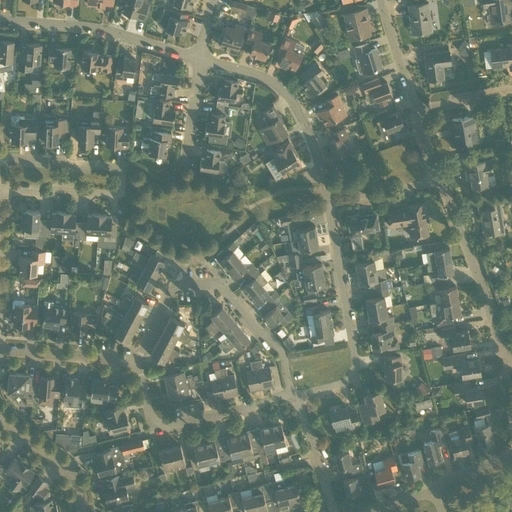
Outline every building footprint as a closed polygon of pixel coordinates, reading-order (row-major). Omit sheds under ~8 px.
[(143,20),(148,4),(142,2),(142,0),(125,0),(125,3),(126,4),(123,12),(136,16),(136,18),(143,20)] [(174,0),(173,3),(174,3),(173,6),(181,9),(182,5),(191,7),(192,0),(174,0)] [(491,23),(511,21),(508,4),(510,4),(509,0),(482,0),(483,7),(489,6),(490,14),(487,15),(488,23),(491,23)] [(245,13),(247,5),(233,1),(231,9),(245,13)] [(432,32),(429,3),(408,6),(410,16),(413,15),(415,33),(432,32)] [(189,24),(189,21),(185,20),(186,14),(164,8),(161,18),(165,22),(168,23),(166,28),(167,29),(166,32),(173,34),(174,31),(183,34),(186,24),(189,24)] [(350,39),(370,34),(366,19),(369,18),(366,8),(344,14),(350,39)] [(320,12),(311,18),(318,29),(327,23),(320,12)] [(303,15),(290,18),(284,33),(289,35),(294,22),(298,21),(304,19),(303,15)] [(238,48),(244,27),(235,24),(233,31),(225,28),(223,38),(221,37),(219,44),(221,44),(220,46),(231,49),(232,46),(238,48)] [(269,52),(271,43),(260,40),(262,32),(250,29),(246,42),(253,44),(250,55),(265,59),(267,52),(269,52)] [(295,69),(302,54),(301,54),(305,47),(295,42),(296,41),(285,36),(279,48),(285,52),(279,65),(281,66),(283,63),(295,69)] [(316,53),(325,45),(318,38),(310,46),(316,53)] [(465,56),(470,54),(468,42),(464,40),(457,49),(465,56)] [(12,69),(14,42),(1,41),(0,46),(0,90),(3,91),(6,91),(4,71),(12,69)] [(40,62),(41,44),(26,43),(25,56),(19,56),(19,55),(18,62),(18,69),(31,70),(32,62),(40,62)] [(362,74),(382,68),(376,48),(370,50),(367,43),(353,48),(357,59),(355,59),(359,73),(361,72),(362,74)] [(511,68),(511,43),(507,45),(507,48),(490,50),(493,67),(510,65),(510,69),(511,68)] [(69,67),(71,49),(62,48),(62,46),(49,45),(48,61),(54,62),(54,65),(69,67)] [(347,48),(337,51),(340,59),(349,56),(347,48)] [(105,56),(99,55),(99,53),(83,51),(81,67),(97,69),(97,68),(103,69),(103,70),(111,71),(113,56),(105,55),(105,56)] [(428,81),(444,79),(442,66),(451,65),(449,51),(429,53),(429,60),(426,61),(428,81)] [(134,75),(136,59),(129,59),(129,57),(124,56),(123,61),(117,61),(115,78),(127,80),(127,75),(134,75)] [(319,92),(327,86),(325,84),(317,73),(321,70),(316,63),(300,75),(305,81),(302,83),(309,92),(306,94),(308,96),(317,89),(319,92)] [(162,74),(153,73),(152,79),(155,80),(154,87),(151,86),(150,93),(172,96),(173,87),(178,87),(179,76),(162,74)] [(381,84),(379,78),(362,84),(369,104),(378,101),(380,106),(387,104),(385,98),(392,95),(387,82),(381,84)] [(242,89),(237,88),(238,81),(225,79),(223,88),(219,88),(217,99),(229,101),(235,102),(236,95),(241,96),(242,89)] [(347,114),(338,95),(326,100),(324,97),(328,106),(317,111),(318,115),(321,113),(326,124),(347,114)] [(168,109),(169,101),(156,99),(155,108),(153,121),(173,124),(175,110),(168,109)] [(272,141),(287,132),(279,118),(281,117),(273,105),(260,114),(267,125),(263,127),(272,141)] [(388,116),(386,110),(375,114),(378,124),(385,122),(391,139),(400,136),(397,127),(403,125),(398,112),(388,116)] [(100,133),(101,111),(94,111),(93,119),(89,118),(89,125),(79,125),(79,144),(93,144),(93,132),(100,133)] [(65,131),(66,119),(54,119),(54,115),(44,114),(44,124),(46,124),(45,131),(45,139),(45,142),(58,143),(58,135),(65,135),(65,131)] [(225,116),(212,114),(211,123),(206,122),(205,134),(209,134),(208,141),(226,144),(227,136),(223,135),(224,125),(225,116)] [(35,138),(36,119),(24,119),(24,116),(11,115),(10,133),(12,133),(12,141),(27,142),(27,138),(35,138)] [(454,147),(471,143),(469,131),(477,130),(474,116),(452,119),(455,135),(452,135),(454,147)] [(128,148),(129,128),(123,127),(107,126),(106,145),(121,146),(121,148),(128,148)] [(335,157),(348,152),(344,141),(349,139),(344,128),(333,132),(335,139),(329,141),(335,157)] [(170,143),(172,134),(152,131),(151,138),(150,138),(150,139),(144,138),(142,151),(148,152),(148,153),(166,156),(168,143),(170,143)] [(504,137),(494,139),(496,146),(505,145),(504,137)] [(240,138),(235,145),(240,148),(245,148),(246,143),(243,143),(244,141),(240,138)] [(284,176),(301,165),(294,152),(295,151),(289,141),(272,151),(277,159),(274,161),(284,176)] [(219,160),(220,151),(207,149),(206,159),(201,158),(200,169),(217,172),(217,171),(223,172),(226,170),(227,165),(224,161),(219,160)] [(233,150),(223,149),(222,156),(232,157),(233,150)] [(493,174),(491,160),(465,165),(466,174),(470,173),(472,188),(488,185),(486,175),(493,174)] [(511,179),(511,171),(503,172),(506,185),(511,183),(511,179)] [(484,234),(504,231),(501,216),(502,216),(500,200),(488,202),(488,210),(483,210),(483,221),(483,223),(484,234)] [(428,234),(425,217),(427,216),(425,204),(408,207),(408,208),(388,211),(391,227),(409,224),(411,236),(428,234)] [(38,237),(44,237),(45,223),(39,223),(40,212),(26,211),(26,213),(23,213),(23,223),(25,223),(25,229),(24,236),(38,237)] [(62,231),(64,212),(57,211),(57,213),(52,212),(51,224),(45,223),(44,237),(50,237),(51,230),(62,231)] [(80,239),(81,226),(74,225),(75,214),(71,214),(70,212),(64,212),(62,231),(74,232),(73,239),(80,239)] [(98,233),(99,214),(92,214),(92,215),(88,215),(87,226),(81,226),(80,239),(86,240),(87,233),(98,233)] [(116,242),(117,228),(110,227),(111,216),(106,216),(106,215),(99,214),(98,233),(104,234),(103,241),(116,242)] [(300,228),(299,221),(302,221),(301,214),(289,216),(279,218),(280,224),(288,223),(290,241),(317,236),(315,226),(300,228)] [(379,230),(377,214),(366,216),(366,217),(360,218),(359,215),(347,217),(350,236),(352,236),(354,249),(364,248),(361,233),(379,230)] [(122,247),(121,249),(133,256),(135,251),(129,248),(134,240),(125,235),(121,247),(122,247)] [(238,238),(234,242),(237,246),(241,242),(240,241),(242,239),(240,236),(238,238)] [(319,247),(317,236),(290,241),(293,253),(300,252),(300,250),(319,247)] [(137,240),(134,247),(139,249),(142,242),(137,240)] [(263,240),(259,244),(264,249),(268,245),(263,240)] [(219,261),(227,270),(240,259),(233,250),(237,246),(234,242),(233,241),(224,250),(228,254),(219,261)] [(441,248),(440,242),(427,245),(428,252),(427,252),(429,264),(430,263),(451,260),(449,247),(441,248)] [(35,243),(35,250),(43,251),(44,243),(35,243)] [(45,251),(43,251),(35,250),(31,250),(31,258),(19,256),(19,260),(21,260),(20,272),(37,274),(37,264),(44,265),(44,263),(45,251)] [(149,258),(135,251),(133,256),(160,270),(165,260),(151,253),(149,258)] [(357,273),(384,268),(381,251),(365,254),(366,261),(355,262),(357,273)] [(289,260),(302,258),(301,252),(300,252),(293,253),(288,254),(289,260)] [(52,256),(52,266),(60,267),(60,256),(52,256)] [(130,261),(131,261),(143,268),(141,272),(155,279),(160,270),(133,256),(130,261)] [(290,267),(293,267),(303,265),(302,258),(289,260),(290,267)] [(247,267),(240,259),(227,270),(234,279),(242,272),(246,276),(256,268),(251,263),(247,267)] [(431,283),(446,280),(445,274),(453,273),(451,260),(430,263),(432,274),(433,282),(431,283)] [(297,279),(323,274),(322,263),(296,267),(297,279)] [(260,272),(256,268),(246,276),(250,281),(242,288),(249,297),(263,285),(267,281),(260,272)] [(387,282),(384,268),(357,273),(359,284),(374,281),(375,284),(374,284),(375,290),(388,288),(388,286),(392,286),(391,282),(387,282)] [(267,280),(271,277),(266,270),(262,273),(267,280)] [(155,279),(141,272),(139,277),(131,273),(128,278),(149,290),(155,279)] [(305,288),(307,288),(314,287),(325,285),(323,274),(297,279),(298,279),(304,278),(305,288)] [(22,278),(21,286),(40,287),(40,279),(22,278)] [(447,287),(446,280),(431,283),(432,294),(440,292),(442,302),(458,299),(456,286),(447,287)] [(269,294),(263,285),(249,297),(257,305),(265,298),(269,303),(278,295),(274,290),(269,294)] [(367,309),(386,306),(385,296),(390,295),(388,288),(375,290),(377,297),(365,299),(367,309)] [(308,295),(303,296),(304,303),(317,301),(316,294),(308,295)] [(118,300),(122,301),(144,312),(149,303),(135,295),(132,300),(121,295),(118,300)] [(36,324),(38,306),(31,305),(24,304),(24,302),(23,300),(15,299),(13,301),(12,308),(15,308),(13,325),(29,326),(29,324),(36,324)] [(437,324),(453,322),(452,315),(460,313),(458,299),(442,302),(430,304),(432,316),(436,316),(437,324)] [(66,323),(67,307),(53,306),(53,302),(45,301),(42,325),(55,326),(55,328),(58,329),(59,322),(66,323)] [(144,312),(122,301),(119,306),(127,310),(125,315),(138,322),(144,312)] [(214,320),(208,325),(212,330),(230,315),(222,305),(211,315),(214,320)] [(319,311),(318,306),(306,308),(307,314),(309,325),(332,321),(330,310),(319,311)] [(388,317),(386,306),(367,309),(369,320),(380,318),(381,325),(394,323),(393,316),(388,317)] [(283,315),(276,307),(263,318),(270,326),(279,320),(283,324),(292,316),(288,311),(283,315)] [(95,327),(99,315),(88,314),(72,312),(71,321),(73,322),(72,330),(87,331),(87,327),(95,327)] [(110,319),(112,320),(133,331),(138,322),(125,315),(122,320),(107,312),(104,316),(110,319)] [(221,328),(225,332),(237,322),(230,315),(212,330),(215,334),(221,328)] [(106,325),(110,319),(104,316),(101,322),(106,325)] [(187,337),(189,333),(182,329),(184,324),(171,317),(165,327),(187,338),(187,337)] [(133,331),(112,320),(109,325),(117,329),(115,334),(128,341),(133,331)] [(312,343),(324,341),(323,334),(334,332),(332,321),(309,325),(312,343)] [(222,342),(225,346),(244,331),(237,322),(225,332),(228,336),(222,342)] [(390,340),(389,336),(395,335),(393,323),(394,323),(381,325),(379,325),(380,332),(371,333),(374,348),(385,346),(385,349),(399,347),(397,339),(390,340)] [(208,325),(203,329),(205,331),(207,333),(207,334),(207,333),(212,330),(208,325)] [(184,343),(187,338),(165,327),(160,336),(174,344),(176,338),(181,341),(184,343)] [(454,333),(454,327),(441,329),(442,340),(451,339),(453,349),(470,346),(468,331),(454,333)] [(225,346),(229,350),(236,345),(239,349),(251,339),(244,331),(225,346)] [(177,357),(179,352),(171,348),(174,344),(160,336),(155,346),(177,357)] [(187,338),(184,343),(189,345),(190,346),(191,345),(194,346),(194,345),(196,341),(194,340),(187,337),(187,338)] [(255,345),(250,350),(254,355),(260,350),(255,345)] [(181,359),(177,357),(155,346),(150,355),(164,363),(166,358),(179,364),(181,359)] [(441,346),(423,349),(425,358),(442,355),(441,346)] [(205,356),(209,361),(213,356),(209,352),(205,356)] [(465,361),(464,354),(443,357),(445,368),(461,366),(463,376),(480,373),(478,358),(465,361)] [(401,365),(401,356),(382,356),(382,366),(384,366),(385,379),(393,379),(393,383),(403,383),(402,365),(401,365)] [(263,368),(261,359),(256,360),(262,389),(274,386),(270,366),(263,368)] [(250,392),(262,389),(256,360),(250,362),(252,370),(246,372),(250,392)] [(228,376),(226,367),(220,368),(227,397),(239,394),(234,374),(228,376)] [(217,378),(210,380),(215,400),(227,397),(220,368),(215,370),(217,378)] [(184,372),(164,376),(167,388),(195,381),(194,376),(185,378),(184,372)] [(28,387),(29,374),(10,373),(9,381),(7,381),(6,391),(8,391),(8,392),(27,393),(26,400),(27,400),(26,405),(32,406),(33,401),(34,388),(28,387)] [(59,397),(61,379),(54,378),(54,376),(41,375),(39,393),(49,394),(49,396),(53,397),(53,396),(59,397)] [(84,406),(86,386),(79,385),(80,379),(66,377),(64,397),(71,398),(71,405),(84,406)] [(100,380),(99,379),(95,379),(94,380),(92,380),(91,396),(108,397),(107,400),(115,401),(117,386),(106,385),(106,381),(100,380)] [(170,400),(189,395),(188,389),(197,387),(196,386),(195,381),(167,388),(170,400)] [(468,404),(484,401),(483,395),(484,395),(482,386),(470,388),(469,381),(460,383),(453,384),(455,396),(466,394),(468,404)] [(364,422),(379,418),(377,411),(384,409),(380,391),(364,395),(368,408),(361,410),(364,422)] [(430,400),(423,402),(425,409),(432,407),(430,400)] [(341,407),(340,405),(329,408),(333,425),(345,422),(348,430),(360,426),(357,413),(349,415),(347,406),(341,407)] [(124,413),(122,406),(105,410),(107,417),(106,418),(110,432),(129,427),(125,413),(124,413)] [(491,423),(489,416),(490,415),(488,407),(475,411),(477,420),(484,418),(486,425),(476,427),(480,446),(494,443),(489,424),(491,423)] [(275,446),(286,443),(281,424),(270,427),(275,446)] [(277,453),(275,446),(270,427),(260,430),(262,439),(256,440),(259,453),(265,452),(266,456),(277,453)] [(455,455),(468,452),(466,442),(473,440),(469,427),(458,430),(449,432),(450,439),(455,455)] [(56,433),(57,428),(39,430),(55,441),(56,433)] [(429,462),(443,459),(439,444),(446,443),(442,428),(431,431),(433,441),(424,443),(429,462)] [(82,431),(84,443),(97,441),(96,434),(89,435),(88,430),(82,431)] [(56,433),(55,441),(66,450),(71,449),(72,439),(65,434),(56,433)] [(251,442),(248,433),(238,435),(244,461),(260,457),(259,453),(256,440),(251,442)] [(238,435),(226,438),(229,447),(223,449),(226,461),(227,466),(228,465),(229,471),(235,470),(234,464),(244,461),(238,435)] [(135,451),(144,449),(141,439),(134,441),(133,442),(135,451)] [(217,450),(215,441),(204,444),(209,463),(220,460),(220,463),(226,461),(223,449),(217,450)] [(190,458),(192,467),(193,471),(199,469),(198,466),(209,463),(204,444),(193,447),(196,456),(190,458)] [(176,470),(175,468),(186,465),(181,446),(159,451),(164,470),(175,468),(175,470),(175,471),(176,471),(176,470)] [(116,472),(123,470),(126,466),(124,457),(113,460),(111,449),(96,453),(98,464),(96,464),(97,468),(96,469),(97,472),(98,473),(99,475),(116,471),(116,472)] [(352,465),(348,451),(335,454),(339,469),(347,467),(349,473),(368,468),(364,454),(359,455),(361,463),(352,465)] [(425,466),(421,451),(408,454),(409,460),(402,462),(400,454),(398,455),(400,463),(402,462),(407,478),(421,475),(419,468),(425,466)] [(379,486),(395,482),(391,471),(397,469),(394,457),(383,460),(385,467),(375,470),(379,486)] [(8,483),(17,490),(22,483),(24,485),(34,472),(28,468),(29,468),(22,462),(21,463),(14,458),(5,471),(12,477),(8,483)] [(280,466),(291,463),(290,458),(279,460),(280,466)] [(282,472),(293,469),(291,463),(280,466),(282,472)] [(347,495),(360,492),(358,484),(371,481),(368,468),(349,473),(351,478),(343,480),(347,495)] [(135,485),(132,475),(119,478),(119,476),(105,479),(108,491),(105,492),(108,504),(114,502),(114,503),(120,501),(129,499),(126,487),(134,485),(135,485)] [(36,511),(58,511),(56,505),(53,506),(52,499),(49,499),(47,492),(42,488),(47,481),(39,476),(33,484),(29,490),(39,498),(40,500),(41,503),(35,504),(36,511)] [(290,505),(286,486),(284,480),(267,484),(271,500),(277,498),(280,508),(290,505)] [(256,511),(264,511),(268,511),(266,501),(271,500),(267,484),(261,485),(261,486),(251,489),(252,495),(256,511)] [(290,505),(301,503),(296,484),(286,486),(290,505)] [(242,497),(240,490),(234,492),(237,505),(243,503),(245,511),(256,511),(252,495),(242,497)] [(221,511),(232,511),(231,507),(237,505),(234,492),(228,493),(229,497),(218,500),(221,511)] [(208,502),(207,499),(201,500),(203,511),(207,511),(210,511),(209,511),(221,511),(218,500),(208,502)] [(203,511),(201,500),(195,502),(196,506),(185,508),(185,511),(203,511)]
